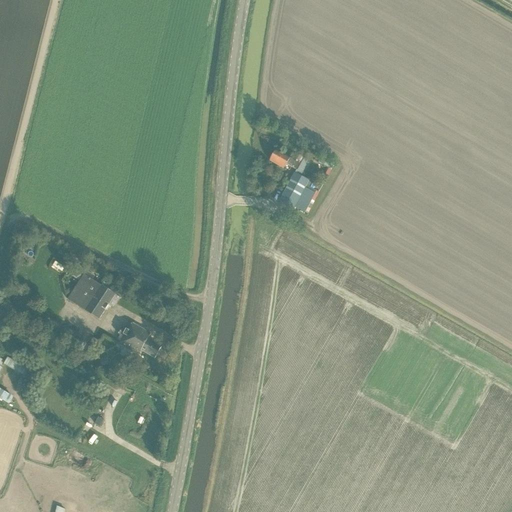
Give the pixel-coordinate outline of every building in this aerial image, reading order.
[(301,164),(290,158),(291,158),(277,150),(270,161),(284,170),(287,165),(297,170),(295,173),(280,201),(294,209),(295,208),(306,213),(316,194),(306,188),(310,181),(301,176),(310,160),(305,158),(301,164)] [(65,252),(58,264),(64,268),(72,256),(65,252)] [(116,295),(91,279),(93,275),(79,266),(75,272),(83,277),(68,300),(99,320),(116,295)] [(148,339),(151,334),(130,322),(118,344),(124,348),(133,353),(139,356),(141,351),(155,359),(162,347),(148,339)] [(81,341),(76,352),(81,355),(86,344),(81,341)] [(15,356),(11,364),(32,374),(36,366),(15,356)] [(93,376),(115,389),(118,384),(96,371),(93,376)] [(98,380),(91,392),(100,397),(107,385),(98,380)] [(108,386),(103,399),(113,404),(119,391),(108,386)] [(99,418),(95,424),(101,428),(105,421),(99,418)]
